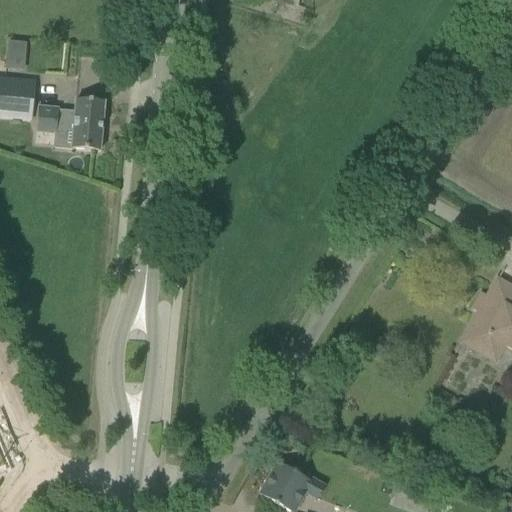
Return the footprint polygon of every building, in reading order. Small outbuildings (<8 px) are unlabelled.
[(262,0),(262,1),(296,9),(298,0),(262,0)] [(0,118),(30,121),(34,83),(0,80),(0,118)] [(70,150),(99,152),(103,104),(75,101),(74,114),(57,113),(57,110),(38,108),(35,133),(55,135),(55,131),(72,133),(70,150)] [(477,315),(460,344),(478,354),(494,363),(504,346),(511,351),(511,307),(510,312),(480,294),(470,311),(477,315)] [(0,468),(12,463),(0,436),(0,468)] [(258,496),(286,511),(294,511),(305,495),(316,501),(324,487),(299,474),(297,477),(275,465),(258,496)] [(422,491),(415,511),(416,511),(426,511),(433,495),(422,491)]
